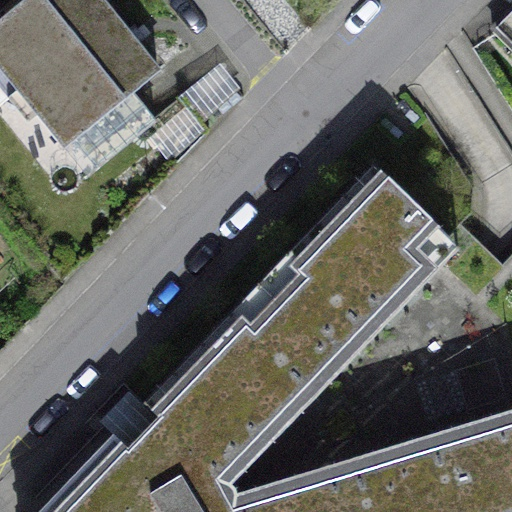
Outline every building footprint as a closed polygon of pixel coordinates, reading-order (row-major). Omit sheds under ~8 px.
[(0,0),(0,10),(12,0),(0,0)] [(99,0),(28,0),(0,23),(0,68),(19,90),(111,14),(99,0)] [(511,10),(492,32),(511,51),(511,10)] [(111,14),(19,90),(64,146),(130,92),(157,69),(111,14)] [(130,92),(64,146),(87,173),(152,119),(130,92)] [(160,424),(218,479),(448,238),(387,180),(158,419),(161,423),(160,424)] [(511,511),(511,427),(237,511),(511,511)] [(191,511),(163,511),(154,497),(168,487),(132,452),(132,454),(114,436),(39,511),(200,511),(198,508),(191,511)]
